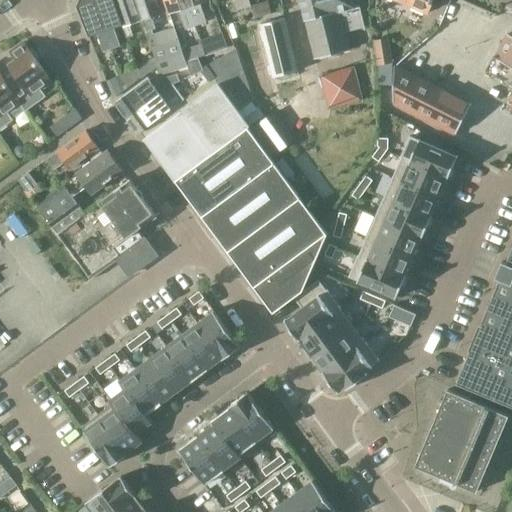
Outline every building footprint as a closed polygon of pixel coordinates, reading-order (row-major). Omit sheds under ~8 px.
[(80,0),(77,8),(89,36),(96,33),(103,52),(111,49),(109,43),(110,43),(95,0),(80,0)] [(113,0),(95,0),(110,43),(109,43),(111,49),(121,45),(114,27),(122,24),(113,0)] [(113,0),(122,24),(128,40),(138,37),(133,23),(142,20),(135,0),(113,0)] [(157,0),(135,0),(142,20),(146,32),(156,28),(152,16),(162,13),(157,0)] [(194,25),(195,25),(186,0),(165,0),(169,10),(170,13),(179,10),(185,28),(194,25)] [(186,0),(195,25),(206,21),(200,3),(207,0),(186,0)] [(301,0),(302,5),(316,58),(351,50),(347,32),(360,29),(361,33),(366,32),(359,5),(355,7),(352,0),(301,0)] [(399,0),(428,12),(433,0),(399,0)] [(266,1),(250,6),(253,17),(269,13),(266,1)] [(161,74),(186,66),(188,65),(183,51),(170,13),(169,10),(162,13),(168,30),(149,37),(155,57),(158,65),(161,74)] [(285,16),(260,22),(274,76),(298,70),(285,16)] [(227,47),(222,32),(201,40),(206,55),(227,47)] [(511,38),(505,35),(494,57),(492,57),(487,67),(511,80),(511,38)] [(388,36),(373,38),(377,63),(392,61),(388,36)] [(10,67),(1,74),(0,74),(21,103),(21,104),(25,110),(44,96),(40,90),(52,81),(36,60),(37,56),(33,49),(28,49),(23,42),(10,52),(16,60),(9,65),(10,67)] [(203,69),(195,48),(183,51),(188,65),(186,66),(189,77),(199,71),(203,69)] [(141,77),(158,65),(155,57),(137,64),(141,77)] [(390,99),(453,132),(459,122),(468,104),(392,64),(390,99)] [(205,68),(203,69),(199,71),(207,84),(213,78),(205,68)] [(0,74),(1,74),(0,72),(0,128),(12,120),(7,113),(21,104),(21,103),(0,74)] [(115,102),(126,117),(173,83),(180,81),(178,74),(167,76),(154,86),(148,77),(115,102)] [(184,100),(173,83),(126,117),(138,133),(184,100)] [(218,84),(144,138),(175,180),(248,126),(218,84)] [(51,128),(57,136),(64,131),(58,122),(51,128)] [(275,162),(248,126),(175,180),(202,216),(275,162)] [(86,130),(46,159),(55,170),(65,163),(70,170),(99,148),(97,146),(102,142),(95,133),(91,137),(86,130)] [(409,136),(400,157),(448,178),(457,156),(456,155),(456,156),(420,140),(419,139),(418,140),(409,136)] [(388,138),(377,138),(377,141),(377,146),(384,149),(387,150),(388,148),(388,146),(388,138)] [(379,147),(372,157),(379,161),(385,151),(379,147)] [(57,232),(84,212),(69,193),(83,182),(92,194),(122,171),(108,152),(77,174),(36,204),(57,232)] [(401,158),(392,177),(440,197),(448,178),(400,157),(400,158),(401,158)] [(227,251),(300,197),(275,162),(202,216),(227,251)] [(38,184),(29,172),(19,179),(28,191),(38,184)] [(366,175),(359,185),(365,190),(372,180),(366,175)] [(392,177),(384,197),(431,217),(440,197),(392,177)] [(75,256),(146,202),(134,186),(132,187),(129,182),(130,181),(130,180),(85,214),(84,212),(57,232),(75,256)] [(359,185),(352,195),(358,199),(365,190),(359,185)] [(327,234),(300,197),(227,251),(273,313),(294,297),(302,291),(327,234)] [(384,197),(375,217),(422,237),(431,217),(384,197)] [(75,256),(90,275),(92,278),(144,239),(137,230),(156,216),(146,202),(75,256)] [(339,212),(336,224),(344,226),(347,214),(339,212)] [(375,217),(367,236),(414,257),(422,237),(375,217)] [(336,224),(333,236),(341,237),(344,226),(336,224)] [(358,255),(357,256),(405,277),(414,257),(367,236),(359,255),(358,255)] [(101,296),(157,255),(145,239),(144,239),(92,278),(89,280),(101,296)] [(330,244),(325,255),(332,258),(337,247),(330,244)] [(470,351),(467,360),(457,384),(511,406),(511,251),(507,264),(502,262),(496,278),(500,280),(481,325),(480,325),(469,351),(470,351)] [(357,256),(348,276),(357,280),(357,281),(358,282),(359,281),(395,297),(395,298),(396,298),(405,277),(357,256)] [(285,319),(284,320),(298,339),(340,307),(327,289),(326,290),(318,279),(302,291),(294,297),(302,308),(286,320),(285,319)] [(200,290),(192,296),(196,303),(204,297),(200,290)] [(364,292),(360,300),(371,304),(374,296),(364,292)] [(374,296),(371,304),(381,309),(384,301),(374,296)] [(394,304),(389,316),(411,326),(416,314),(394,304)] [(340,307),(298,339),(311,356),(352,325),(340,309),(341,308),(340,307)] [(167,314),(172,321),(180,315),(176,308),(167,314)] [(240,346),(214,310),(197,322),(223,357),(224,358),(240,346)] [(172,321),(167,314),(159,320),(164,326),(172,321)] [(197,322),(182,334),(207,369),(223,357),(197,322)] [(352,325),(311,356),(324,373),(366,342),(365,341),(365,342),(352,325)] [(136,337),(141,343),(149,337),(145,331),(136,337)] [(207,369),(182,334),(166,345),(192,380),(207,369)] [(141,343),(136,337),(128,343),(133,349),(141,343)] [(366,342),(324,373),(338,392),(339,391),(338,391),(345,386),(346,388),(345,388),(346,389),(351,386),(367,374),(366,373),(365,374),(364,372),(370,367),(371,368),(372,367),(371,366),(379,360),(366,342)] [(151,356),(176,391),(192,380),(166,345),(151,356)] [(105,359),(110,366),(118,360),(114,354),(105,359)] [(176,391),(151,356),(135,368),(161,403),(176,391)] [(105,359),(97,365),(102,372),(110,366),(105,359)] [(161,403),(135,368),(120,379),(126,387),(145,414),(161,403)] [(83,376),(74,382),(79,389),(87,383),(83,376)] [(74,382),(66,388),(71,394),(79,389),(74,382)] [(116,406),(136,433),(151,422),(145,414),(126,387),(110,398),(116,406)] [(509,416),(448,390),(416,466),(477,492),(509,416)] [(275,427),(249,391),(230,405),(231,406),(256,441),(275,427)] [(100,417),(126,452),(141,441),(136,433),(116,406),(100,417)] [(216,422),(239,454),(256,441),(231,406),(213,419),(216,422)] [(126,452),(100,417),(83,430),(110,466),(127,453),(126,452)] [(198,434),(224,469),(241,457),(239,454),(216,422),(198,434)] [(224,469),(198,434),(179,448),(205,483),(224,469)] [(272,462),(276,468),(285,462),(280,456),(272,462)] [(276,468),(272,462),(264,468),(268,474),(276,468)] [(295,472),(290,466),(282,472),(287,478),(295,472)] [(0,483),(10,476),(5,469),(0,473),(0,483)] [(136,494),(122,474),(86,500),(94,511),(110,511),(135,494),(136,494)] [(0,494),(1,496),(16,485),(10,476),(0,483),(0,494)] [(274,477),(266,483),(271,489),(279,484),(274,477)] [(297,492),(311,511),(337,511),(313,479),(297,492)] [(245,481),(237,487),(242,494),(250,488),(245,481)] [(263,495),(271,489),(266,483),(258,489),(263,495)] [(234,500),(242,494),(237,487),(229,493),(234,500)] [(311,511),(297,492),(281,503),(287,511),(311,511)] [(110,511),(147,511),(148,511),(135,494),(110,511)] [(244,500),(235,506),(240,511),(248,506),(244,500)] [(287,511),(281,503),(268,511),(287,511)]
